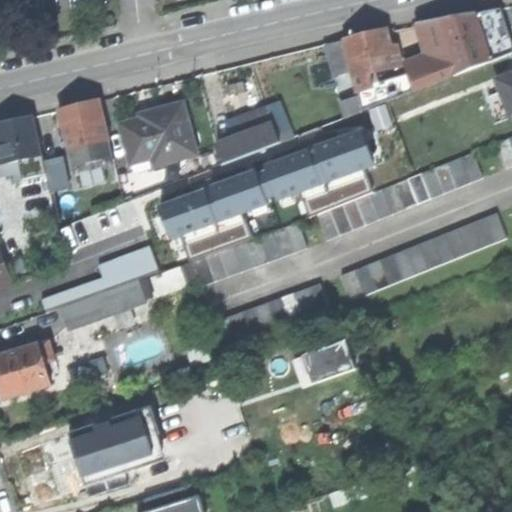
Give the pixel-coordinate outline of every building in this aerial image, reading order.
[(439,24),(448,50),(457,79),(511,59),(511,24),(510,11),(439,24)] [(349,43),(358,79),(373,75),(397,69),(391,45),(388,33),(367,38),(349,43)] [(398,44),(391,45),(397,69),(403,67),(398,44)] [(361,94),(366,115),(457,79),(448,50),(408,64),(411,76),(377,88),(361,94)] [(358,79),(361,94),(377,88),(373,75),(358,79)] [(63,113),(73,152),(112,142),(102,103),(82,108),(63,113)] [(125,127),(138,174),(201,157),(187,106),(164,112),(147,117),(148,121),(125,127)] [(285,118),(273,123),(277,134),(290,130),(285,118)] [(0,127),(0,145),(5,168),(34,161),(46,159),(36,119),(15,124),(0,127)] [(219,149),(227,169),(282,148),(277,134),(273,123),(255,129),(257,135),(243,140),(219,149)] [(157,204),(170,240),(371,164),(358,129),(340,135),(157,204)] [(293,137),(290,130),(277,134),(282,148),(297,143),(295,136),(293,137)] [(511,140),(488,150),(499,177),(511,171),(511,140)] [(116,158),(112,142),(73,152),(77,168),(116,158)] [(67,158),(48,162),(54,191),(73,187),(67,158)] [(54,197),(46,159),(34,161),(43,200),(54,197)] [(311,222),(321,247),(476,185),(466,160),(311,222)] [(148,199),(95,212),(99,229),(152,217),(148,199)] [(331,273),(342,299),(497,236),(487,210),(331,273)] [(197,263),(206,289),(310,251),(300,225),(197,263)] [(102,275),(106,287),(158,267),(153,255),(102,275)] [(214,314),(222,338),(328,303),(320,278),(214,314)] [(61,311),(67,327),(108,312),(102,296),(61,311)] [(348,342),(293,360),(302,388),(358,370),(348,342)] [(52,343),(41,347),(46,365),(57,362),(52,343)] [(0,384),(5,402),(53,388),(46,365),(41,347),(0,358),(0,384)] [(206,375),(213,394),(229,389),(223,370),(206,375)] [(154,410),(144,413),(158,457),(167,454),(154,410)] [(81,461),(87,479),(91,478),(128,466),(158,457),(144,413),(73,436),(81,461)] [(134,485),(128,466),(91,478),(97,497),(134,485)] [(201,511),(197,497),(149,511),(201,511)]
